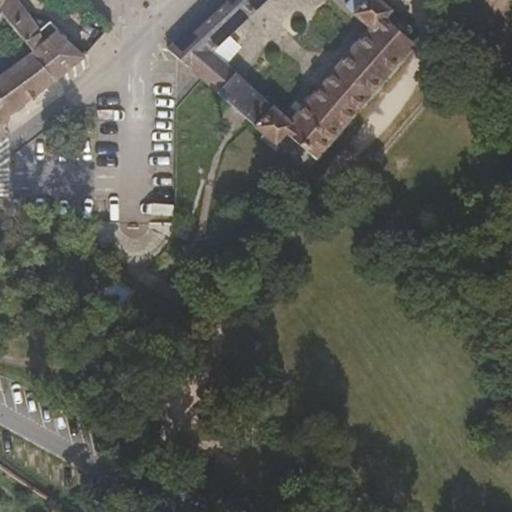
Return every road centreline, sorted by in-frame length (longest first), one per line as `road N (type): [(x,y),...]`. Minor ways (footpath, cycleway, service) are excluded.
road 1 (track): [(130,490),(225,306),(478,0)]
road 2 (secondary): [(178,0),(0,154)]
road 3 (residential): [(163,511),(0,412)]
